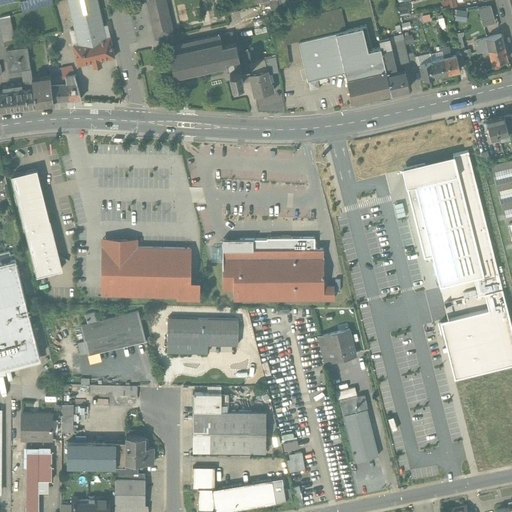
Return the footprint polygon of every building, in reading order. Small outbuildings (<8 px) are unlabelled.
[(52,0),(29,0),(20,2),(22,12),(53,4),(52,0)] [(96,0),(67,0),(78,44),(105,38),(96,0)] [(146,0),(155,39),(172,35),(164,0),(146,0)] [(256,0),(257,3),(261,2),(261,4),(269,2),(271,10),(278,9),(275,0),(256,0)] [(490,6),(478,9),(483,25),(494,21),(490,6)] [(340,8),(282,22),(284,31),(275,32),(280,68),(289,67),(286,45),(298,42),(346,30),(340,8)] [(14,39),(9,16),(0,17),(0,30),(2,42),(14,39)] [(263,18),(252,21),(254,27),(265,24),(263,18)] [(346,30),(298,42),(307,81),(345,72),(352,102),(391,92),(382,51),(380,47),(372,49),(366,25),(346,30)] [(265,26),(254,29),(255,35),(267,32),(265,26)] [(219,34),(167,46),(175,82),(185,80),(183,74),(228,64),(232,82),(242,80),(238,58),(239,58),(235,42),(222,45),(219,34)] [(501,34),(486,38),(475,41),(478,53),(482,52),(504,46),(501,34)] [(78,44),(73,45),(78,66),(114,57),(110,37),(105,38),(78,44)] [(390,42),(389,39),(380,41),(382,51),(391,92),(392,93),(410,88),(409,88),(405,70),(405,69),(397,72),(390,42)] [(403,39),(390,42),(397,72),(405,69),(405,70),(410,69),(403,39)] [(450,56),(448,46),(442,48),(443,58),(447,73),(459,70),(456,55),(450,56)] [(504,46),(482,52),(484,58),(490,56),(492,62),(507,59),(504,46)] [(27,47),(5,50),(8,72),(23,70),(30,69),(27,47)] [(275,57),(264,60),(267,70),(267,73),(278,71),(275,57)] [(443,58),(431,61),(435,76),(447,73),(443,58)] [(431,61),(419,64),(423,79),(435,76),(431,61)] [(71,66),(61,68),(63,77),(65,77),(65,76),(74,75),(71,66)] [(30,69),(23,70),(23,72),(22,73),(24,88),(32,87),(31,78),(30,69)] [(267,70),(250,73),(255,95),(273,91),(271,82),(270,83),(267,73),(267,70)] [(74,75),(65,76),(65,77),(66,84),(76,83),(74,75)] [(49,76),(31,78),(32,87),(35,105),(53,103),(49,76)] [(66,84),(51,85),(53,101),(81,99),(76,83),(66,84)] [(21,85),(2,88),(3,91),(0,91),(0,110),(35,105),(32,87),(24,88),(22,89),(21,85)] [(504,115),(486,120),(490,138),(508,134),(504,115)] [(443,330),(455,378),(511,363),(511,324),(469,151),(402,167),(406,182),(424,258),(432,256),(439,286),(473,278),(477,295),(485,293),(489,310),(441,322),(443,330)] [(511,159),(493,165),(507,223),(507,224),(508,224),(511,237),(510,237),(510,238),(511,237),(511,240),(511,159)] [(61,269),(37,170),(11,176),(36,275),(61,269)] [(222,290),(234,290),(234,299),(334,298),(334,287),(324,287),(323,248),(314,248),(314,237),(222,238),(222,290)] [(199,275),(189,275),(190,248),(137,247),(137,240),(102,240),(101,294),(177,295),(177,298),(199,299),(199,294),(199,275)] [(0,253),(0,262),(12,259),(10,251),(0,253)] [(15,260),(0,263),(0,375),(6,374),(5,371),(41,362),(39,356),(25,300),(27,299),(25,293),(23,293),(15,260)] [(138,312),(97,322),(95,313),(85,315),(87,324),(80,326),(87,356),(146,341),(138,312)] [(238,319),(168,318),(167,354),(207,354),(208,345),(238,345),(238,319)] [(349,330),(324,336),(328,349),(331,360),(338,358),(347,355),(348,356),(355,354),(349,330)] [(328,349),(321,351),(324,364),(331,362),(331,360),(328,349)] [(137,394),(137,386),(121,385),(121,393),(137,394)] [(221,393),(193,393),(193,411),(221,411),(221,393)] [(360,409),(357,397),(340,401),(355,462),(378,456),(366,409),(360,411),(360,409)] [(221,411),(193,411),(193,452),(265,452),(265,429),(265,412),(221,411)] [(52,413),(21,413),(21,439),(51,440),(52,433),(52,418),(52,413)] [(61,418),(52,418),(52,433),(61,433),(61,418)] [(275,452),(269,429),(265,429),(265,452),(275,452)] [(292,437),(292,440),(285,440),(285,448),(299,447),(298,437),(292,437)] [(145,438),(126,438),(126,443),(126,463),(154,463),(154,448),(145,448),(145,438)] [(126,443),(67,442),(67,466),(125,467),(126,463),(126,443)] [(38,462),(26,462),(25,511),(38,511),(39,481),(51,481),(51,453),(38,453),(38,462)] [(301,453),(288,456),(289,460),(286,461),(289,473),(304,470),(301,453)] [(214,468),(192,467),(192,483),(196,483),(196,488),(197,488),(214,488),(214,468)] [(281,477),(214,488),(197,488),(197,509),(206,509),(206,510),(215,509),(215,511),(220,511),(292,500),(290,489),(284,490),(281,477)] [(145,479),(115,479),(115,507),(145,507),(145,479)] [(95,500),(95,503),(73,503),(72,511),(107,511),(108,500),(95,500)]
